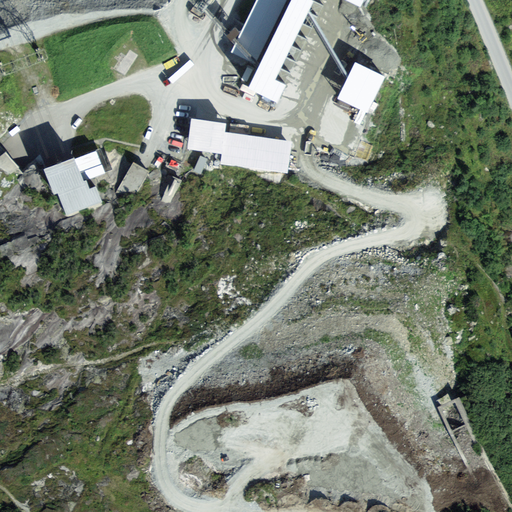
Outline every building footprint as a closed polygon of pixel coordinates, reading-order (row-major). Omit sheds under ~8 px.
[(285,0),(255,0),(230,51),(255,63),(285,0)] [(311,0),(288,0),(248,85),(278,98),(286,81),(275,75),(311,0)] [(118,61),(113,69),(124,76),(138,55),(129,49),(126,55),(121,52),(118,57),(115,55),(114,58),(118,61)] [(385,74),(355,59),(337,96),(367,111),(385,74)] [(226,121),(191,116),(186,147),(221,152),(219,163),(287,172),(291,140),(224,131),(226,121)] [(98,139),(97,134),(85,137),(86,142),(98,139)] [(85,179),(82,180),(78,168),(73,156),(63,160),(44,167),(53,192),(57,191),(66,214),(100,201),(95,185),(88,188),(85,179)] [(122,193),(132,192),(136,192),(148,170),(133,162),(115,193),(122,193)] [(171,175),(160,201),(170,203),(180,179),(171,175)]
